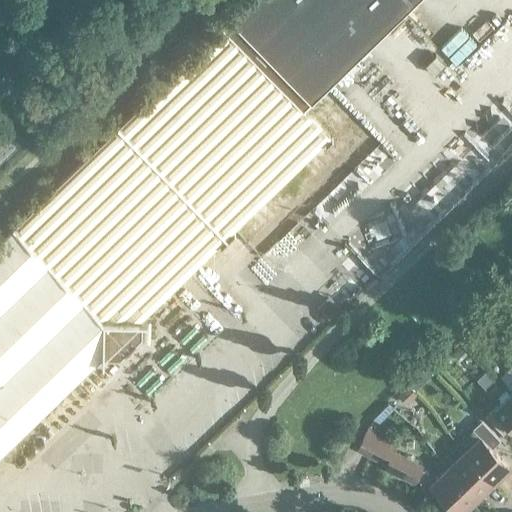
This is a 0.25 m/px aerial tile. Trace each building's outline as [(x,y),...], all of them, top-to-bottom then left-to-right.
[(139,337),(139,320),(330,136),(303,109),(393,22),(415,0),(247,0),(222,25),(0,239),(0,455),(101,358),(117,358),(139,337)] [(4,129),(0,132),(0,161),(18,144),(4,129)] [(382,286),(395,274),(384,262),(371,274),(382,286)] [(405,380),(407,383),(415,390),(422,383),(415,376),(412,373),(405,380)] [(417,394),(408,384),(397,394),(407,404),(417,394)] [(511,426),(511,394),(509,392),(485,416),(502,434),(511,426)] [(479,436),(463,451),(492,481),(508,466),(491,448),(500,440),(481,420),(472,429),(479,436)] [(368,455),(379,433),(368,427),(357,449),(368,455)] [(379,433),(368,455),(386,464),(384,467),(413,482),(421,466),(393,451),(397,442),(379,433)] [(476,497),(492,481),(463,451),(453,461),(446,454),(440,460),(447,467),(476,497)] [(458,511),(460,511),(476,497),(447,467),(430,483),(458,511)] [(491,509),(511,488),(511,471),(510,469),(480,497),(491,509)]
